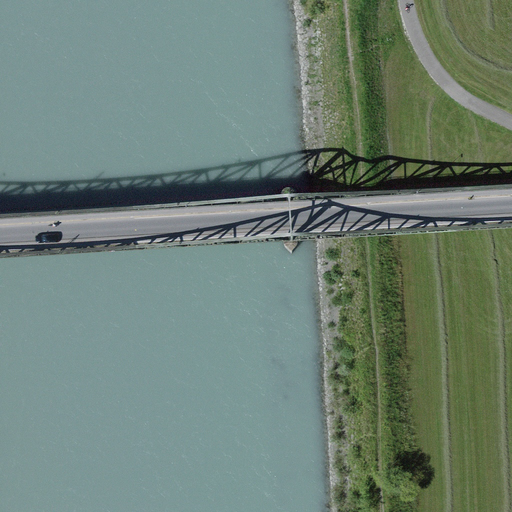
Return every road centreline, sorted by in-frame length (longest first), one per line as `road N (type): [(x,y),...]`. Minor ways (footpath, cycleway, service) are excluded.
road 1 (tertiary): [(511,206),(0,237)]
road 2 (track): [(511,120),(458,89),(430,53),(411,0)]
